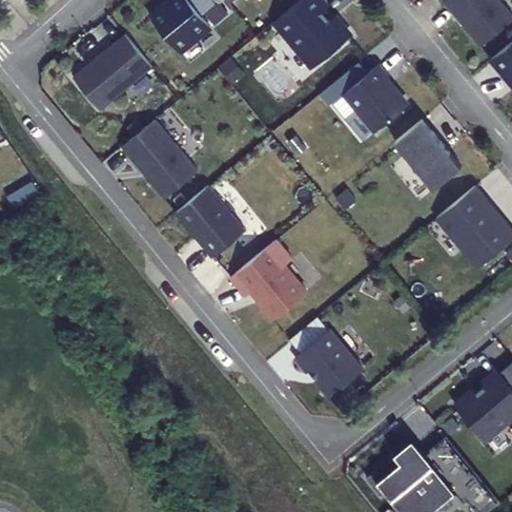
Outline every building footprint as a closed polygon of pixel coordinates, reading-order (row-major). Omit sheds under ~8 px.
[(170,0),(151,16),(180,51),(211,26),(189,0),(175,0),(173,2),(170,0)] [(511,0),(462,0),(492,36),(511,20),(511,0)] [(153,67),(126,34),(74,76),(102,110),(153,67)] [(511,41),(491,59),(511,84),(511,41)] [(378,65),(345,92),(377,130),(408,105),(386,78),(388,76),(378,65)] [(156,118),(122,146),(165,198),(198,170),(156,118)] [(462,166),(423,118),(396,141),(435,188),(462,166)] [(305,210),(320,197),(307,183),(293,195),(305,210)] [(209,184),(176,212),(213,257),(246,229),(209,184)] [(511,239),(511,228),(476,185),(437,217),(479,267),(511,239)] [(277,239),(232,276),(247,295),(252,291),(260,300),(259,302),(273,320),(308,291),(285,265),(293,258),(277,239)] [(310,371),(317,379),(316,382),(329,398),(364,369),(330,328),(295,357),(308,372),(310,371)] [(475,389),(456,405),(485,440),(511,417),(511,362),(500,372),(498,370),(483,383),(485,385),(476,392),(475,389)] [(486,511),(501,501),(447,435),(425,453),(416,460),(404,446),(367,476),(381,494),(385,491),(402,511),(425,511),(453,489),(465,504),(468,501),(477,511),(486,511)] [(416,460),(425,453),(413,438),(404,446),(416,460)]
